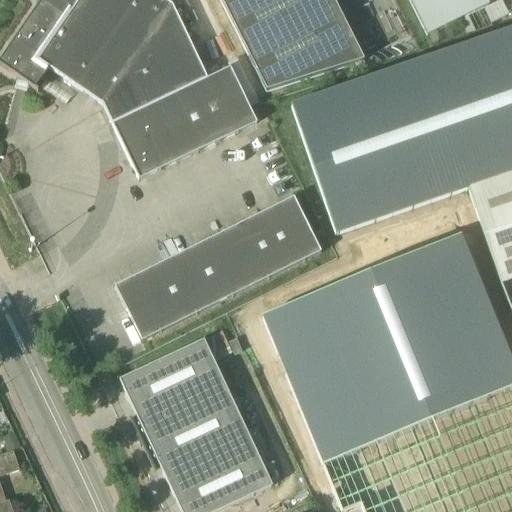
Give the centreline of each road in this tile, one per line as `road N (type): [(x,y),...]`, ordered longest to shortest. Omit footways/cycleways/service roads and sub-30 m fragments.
road 1 (unknown): [(14,292),(290,183)]
road 2 (secondary): [(96,511),(0,303)]
